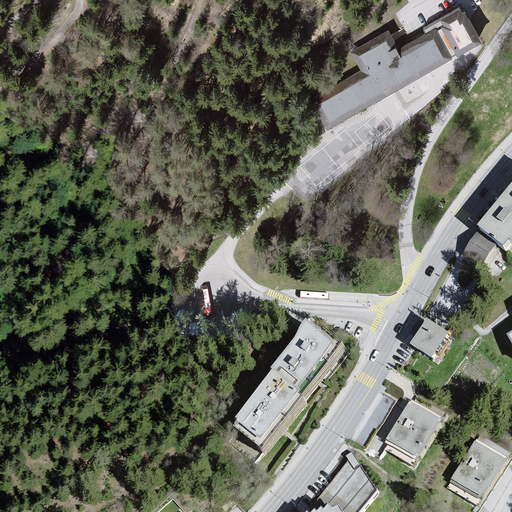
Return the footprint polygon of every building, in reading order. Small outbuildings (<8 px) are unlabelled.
[(441,23),(457,52),(482,39),(465,9),(462,10),(460,5),(440,16),(443,22),(441,23)] [(399,46),(389,28),(350,50),(361,69),(311,97),(327,127),(453,55),(436,25),(399,46)] [(511,206),(492,231),(511,247),(511,206)] [(483,236),(468,259),(489,274),(506,251),(483,236)] [(279,373),(309,393),(348,347),(318,324),(274,369),(279,373)] [(434,324),(418,348),(445,365),(460,340),(434,324)] [(314,396),(309,393),(279,373),(237,421),(269,448),(314,396)] [(418,403),(389,445),(431,470),(458,427),(418,403)] [(511,459),(482,443),(458,484),(488,502),(511,461),(511,459)] [(311,511),(349,511),(349,502),(315,508),(311,511)]
